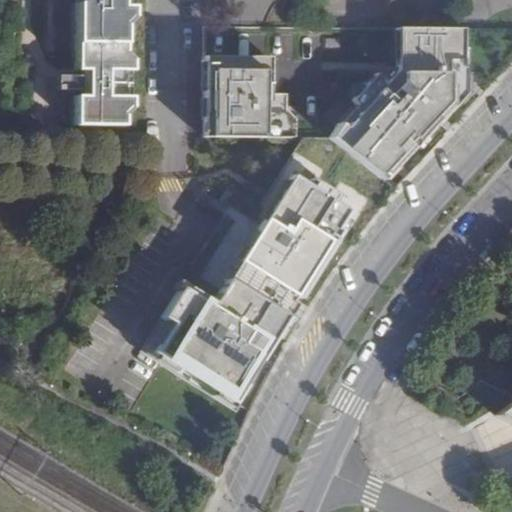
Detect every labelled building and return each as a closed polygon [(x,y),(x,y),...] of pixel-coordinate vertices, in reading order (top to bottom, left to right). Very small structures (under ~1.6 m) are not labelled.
[(77,0),(77,70),(78,71),(81,72),(82,77),(58,78),(58,94),(81,94),(82,100),(77,100),(77,129),(125,129),(125,118),(133,113),(133,100),(107,99),(107,74),(134,74),(133,64),(126,58),(125,29),(134,21),(134,0),(77,0)] [(511,56),(511,26),(391,25),(391,65),(326,133),(395,190),(411,173),(419,163),(435,146),(511,56)] [(277,53),(199,53),(199,133),(293,133),(293,106),(277,89),(277,53)] [(152,354),(231,403),(284,317),(280,315),(291,297),(295,300),(338,232),(334,230),(346,211),(331,202),(336,195),(313,181),(309,188),(290,176),(208,308),(178,289),(159,320),(169,326),(152,354)] [(511,401),(493,416),(511,425),(511,401)]
